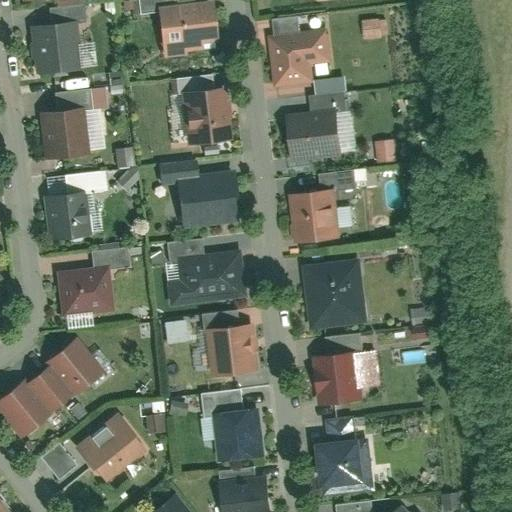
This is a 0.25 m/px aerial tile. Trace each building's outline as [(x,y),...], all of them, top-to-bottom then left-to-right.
[(219,47),(211,0),(200,0),(157,6),(164,55),(219,47)] [(71,18),(27,24),(34,74),(77,68),(71,18)] [(300,19),(301,29),(325,27),(324,18),(300,19)] [(362,20),(363,38),(387,37),(386,18),(362,20)] [(334,62),(330,29),(269,36),(274,87),(316,83),(314,65),(334,62)] [(225,143),(220,87),(179,91),(184,146),(225,143)] [(85,104),(38,111),(46,162),(93,155),(85,104)] [(338,109),(285,113),(289,161),(342,157),(338,109)] [(378,161),(396,160),(395,140),(377,141),(378,161)] [(240,220),(234,170),(178,177),(185,228),(240,220)] [(84,186),(42,194),(51,241),(92,234),(84,186)] [(341,238),(335,187),(287,194),(294,245),(341,238)] [(130,247),(93,251),(95,269),(111,267),(132,265),(130,247)] [(249,298),(245,251),(176,257),(178,278),(165,280),(168,306),(249,298)] [(362,257),(304,265),(312,329),(371,321),(362,257)] [(116,311),(111,267),(95,269),(59,273),(63,316),(116,311)] [(261,371),(255,322),(204,328),(210,377),(261,371)] [(166,323),(165,338),(188,341),(190,326),(166,323)] [(92,378),(65,344),(45,360),(50,366),(25,385),(20,379),(0,394),(0,408),(20,434),(70,395),(92,378)] [(356,352),(314,356),(319,406),(361,401),(356,352)] [(269,456),(263,407),(213,413),(219,463),(269,456)] [(144,447),(116,412),(74,446),(102,481),(144,447)] [(369,435),(314,442),(320,497),(376,490),(369,435)] [(274,511),(271,475),(220,479),(222,511),(274,511)] [(0,511),(7,511),(9,511),(0,498),(0,511)] [(373,511),(373,500),(337,502),(337,511),(373,511)]
